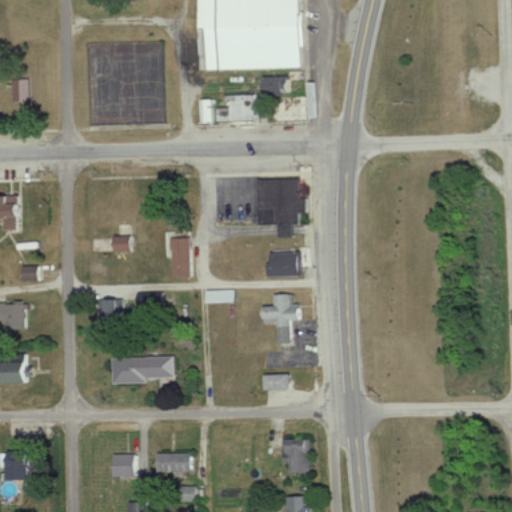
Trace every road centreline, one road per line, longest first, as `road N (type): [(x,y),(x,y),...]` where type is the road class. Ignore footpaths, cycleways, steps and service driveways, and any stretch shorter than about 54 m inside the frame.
road 1 (primary): [(361,511),(343,412),(334,148),(351,121),(377,0)]
road 2 (residential): [(511,139),(0,156)]
road 3 (residential): [(77,511),(66,0)]
road 4 (residential): [(0,417),(343,412)]
road 5 (residential): [(511,403),(343,412)]
road 6 (residential): [(334,148),(322,114),(321,0)]
road 7 (residential): [(505,0),(511,139)]
